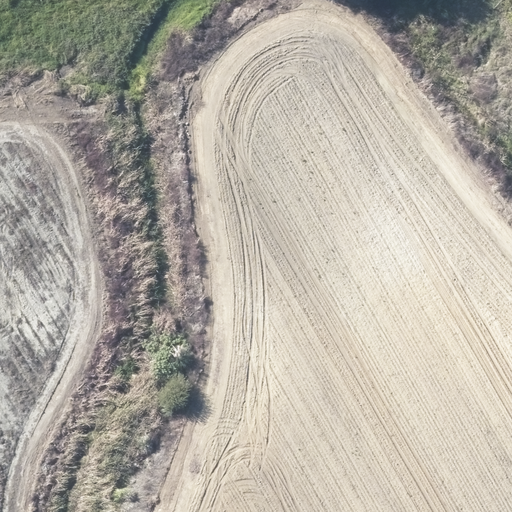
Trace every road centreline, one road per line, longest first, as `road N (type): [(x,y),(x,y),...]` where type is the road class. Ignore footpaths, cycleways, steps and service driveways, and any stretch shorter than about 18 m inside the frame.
road 1 (track): [(434,0),(341,31),(266,44),(244,58),(212,108),(204,153),(222,322),(169,511)]
road 2 (track): [(0,501),(15,446),(75,342),(89,237),(44,146),(25,144),(0,158)]
road 3 (track): [(511,244),(412,141),(341,31)]
